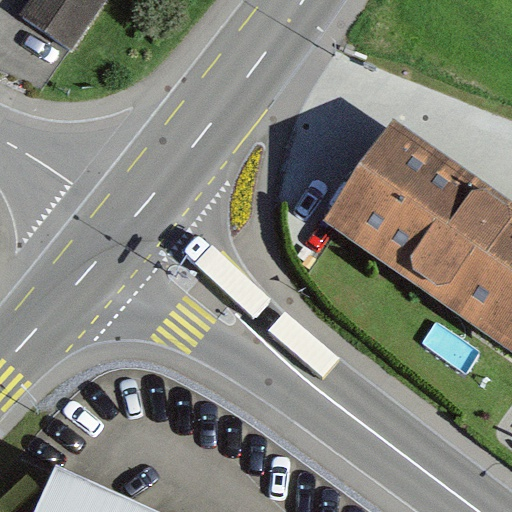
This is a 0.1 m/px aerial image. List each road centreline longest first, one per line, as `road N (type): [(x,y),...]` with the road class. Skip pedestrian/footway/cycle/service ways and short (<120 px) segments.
road 1 (tertiary): [(481,511),(125,231)]
road 2 (secondary): [(306,0),(125,231)]
road 3 (secondary): [(125,231),(0,373)]
road 4 (residential): [(125,231),(74,186),(0,139)]
